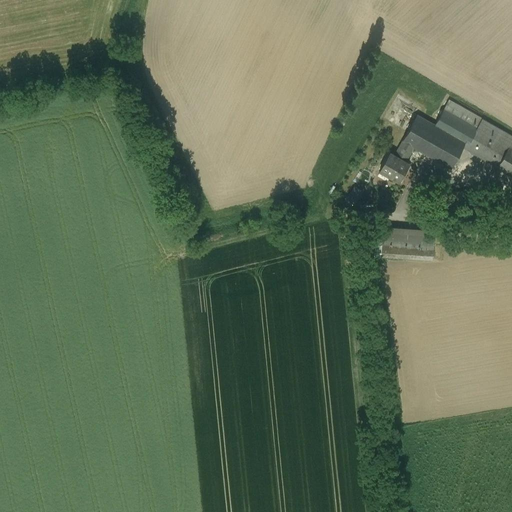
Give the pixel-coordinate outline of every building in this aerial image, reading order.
[(483,119),(449,100),(435,125),(421,151),(451,168),(463,147),(465,143),(468,145),(483,119)] [(435,125),(417,115),(403,141),(413,147),(421,151),(435,125)] [(511,136),(483,119),(468,145),(465,143),(463,147),(497,167),(509,146),(511,147),(511,136)] [(413,147),(404,141),(395,157),(404,162),(413,147)] [(511,147),(509,146),(497,167),(511,175),(511,147)] [(395,157),(389,154),(380,171),(399,182),(409,165),(404,162),(395,157)] [(355,187),(347,199),(354,204),(362,192),(355,187)] [(477,194),(445,191),(444,203),(477,206),(477,194)] [(435,230),(377,226),(375,242),(434,246),(435,230)] [(434,246),(375,242),(374,256),(433,260),(434,246)]
